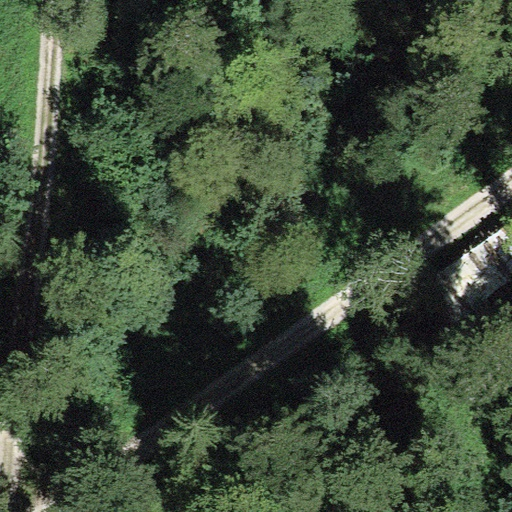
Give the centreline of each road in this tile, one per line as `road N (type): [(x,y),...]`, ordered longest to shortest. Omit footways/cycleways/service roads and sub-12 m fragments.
road 1 (track): [(56,511),(511,176)]
road 2 (track): [(0,511),(49,0)]
